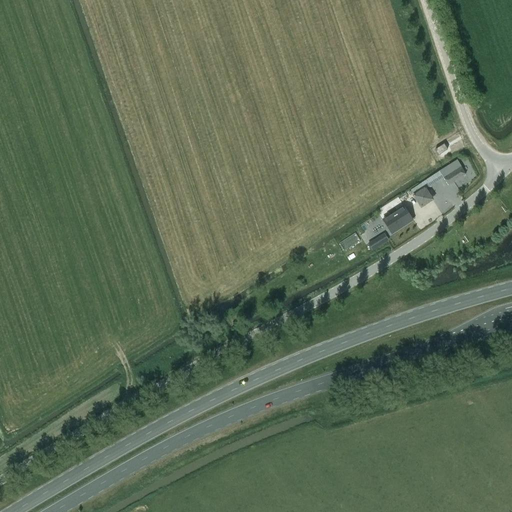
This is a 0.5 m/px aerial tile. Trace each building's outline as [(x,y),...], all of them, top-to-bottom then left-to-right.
[(439,155),(447,150),(444,145),(436,150),(439,155)] [(457,160),(439,171),(442,175),(448,185),(466,175),(460,165),(457,160)] [(404,206),(383,220),(391,234),(412,220),(404,206)] [(367,236),(373,248),(385,242),(379,230),(367,236)] [(343,254),(359,244),(354,235),(337,246),(343,254)]
